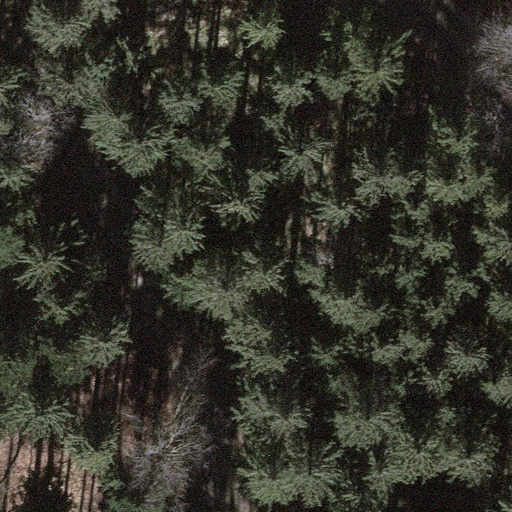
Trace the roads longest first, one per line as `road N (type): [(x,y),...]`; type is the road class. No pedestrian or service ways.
road 1 (track): [(23,0),(93,164),(257,403),(255,511)]
road 2 (track): [(413,0),(511,98)]
